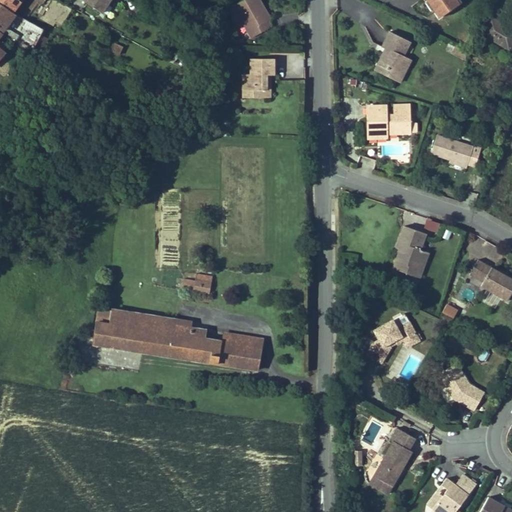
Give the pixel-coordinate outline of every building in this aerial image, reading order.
[(0,0),(0,2),(13,12),(21,0),(0,0)] [(104,0),(108,3),(109,0),(82,0),(83,0),(97,10),(104,0)] [(101,13),(108,3),(104,0),(97,10),(101,13)] [(243,0),(234,5),(252,37),(271,27),(267,21),(262,10),(264,9),(259,0),(243,0)] [(428,0),(441,17),(462,1),(461,0),(428,0)] [(19,35),(6,27),(15,14),(0,3),(0,28),(3,31),(16,40),(19,35)] [(40,12),(43,6),(39,3),(35,10),(40,12)] [(270,19),(264,9),(262,10),(267,21),(270,19)] [(509,49),(511,44),(511,29),(491,18),(482,33),(509,49)] [(44,29),(27,20),(17,40),(34,49),(44,29)] [(406,70),(411,59),(403,55),(410,41),(390,31),(382,47),(386,49),(390,51),(388,55),(383,53),(378,64),(398,74),(401,68),(406,70)] [(8,45),(0,37),(0,42),(6,47),(8,45)] [(463,58),(466,52),(455,46),(452,53),(463,58)] [(274,58),(251,59),(251,74),(244,74),(244,90),(266,90),(266,75),(270,75),(274,75),(274,58)] [(399,82),(406,70),(401,68),(398,74),(378,64),(375,70),(399,82)] [(501,87),(511,68),(505,64),(494,83),(501,87)] [(266,90),(244,90),(244,97),(270,97),(270,75),(266,75),(266,90)] [(386,133),(416,133),(416,123),(410,123),(409,105),(395,105),(395,115),(387,115),(386,106),(368,106),(368,130),(377,130),(377,134),(386,133)] [(437,135),(431,153),(450,159),(467,165),(468,164),(475,166),(481,149),(437,135)] [(466,168),(467,165),(450,159),(449,162),(458,165),(466,168)] [(436,235),(440,224),(427,219),(423,229),(436,235)] [(162,221),(161,265),(176,265),(177,221),(162,221)] [(400,249),(394,267),(420,276),(428,252),(423,250),(420,249),(426,233),(415,229),(404,226),(398,243),(402,245),(405,246),(403,250),(400,249)] [(478,259),(470,274),(483,282),(481,286),(507,301),(511,292),(511,278),(507,275),(506,277),(502,276),(504,274),(478,259)] [(211,283),(213,276),(196,273),(195,280),(211,283)] [(209,293),(211,283),(195,280),(184,278),(182,288),(209,293)] [(453,318),(458,311),(446,304),(442,312),(453,318)] [(93,343),(258,369),(262,348),(221,341),(206,339),(207,331),(180,327),(174,326),(174,319),(99,307),(93,343)] [(419,340),(409,322),(397,328),(392,320),(374,330),(379,340),(374,343),(367,354),(382,363),(390,347),(388,343),(393,341),(401,336),(403,340),(407,347),(419,340)] [(221,341),(262,348),(263,340),(223,333),(221,341)] [(457,363),(439,374),(454,399),(457,397),(461,399),(459,401),(474,410),(478,403),(484,393),(477,389),(475,391),(468,387),(464,389),(459,382),(463,380),(460,374),(462,372),(457,363)] [(459,382),(464,389),(468,387),(475,391),(477,389),(469,384),(462,372),(460,374),(463,380),(459,382)] [(439,392),(446,402),(451,398),(444,389),(439,392)] [(393,441),(373,476),(392,486),(412,452),(409,449),(415,438),(397,427),(390,439),(393,441)] [(362,460),(362,450),(354,450),(354,460),(362,460)] [(447,478),(441,485),(447,489),(442,496),(433,508),(433,509),(437,511),(454,511),(476,485),(463,475),(455,484),(447,478)] [(388,494),(392,486),(373,476),(369,483),(388,494)] [(427,504),(433,508),(442,496),(436,491),(427,504)] [(488,497),(479,511),(508,511),(503,509),(504,506),(488,497)]
